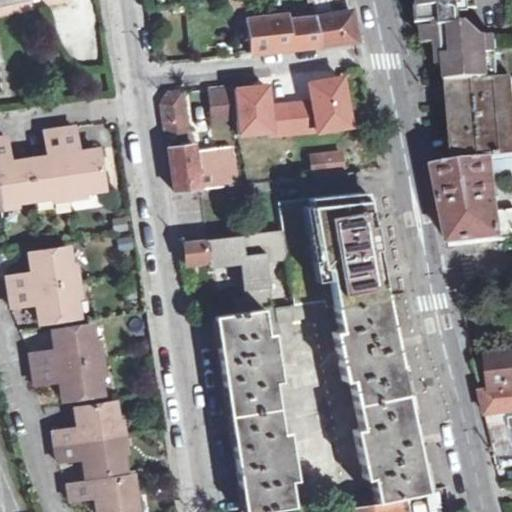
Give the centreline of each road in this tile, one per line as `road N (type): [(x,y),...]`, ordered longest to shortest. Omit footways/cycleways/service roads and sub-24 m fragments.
road 1 (residential): [(202,511),(127,0)]
road 2 (tertiary): [(430,272),(375,0)]
road 3 (tertiary): [(482,511),(430,272)]
